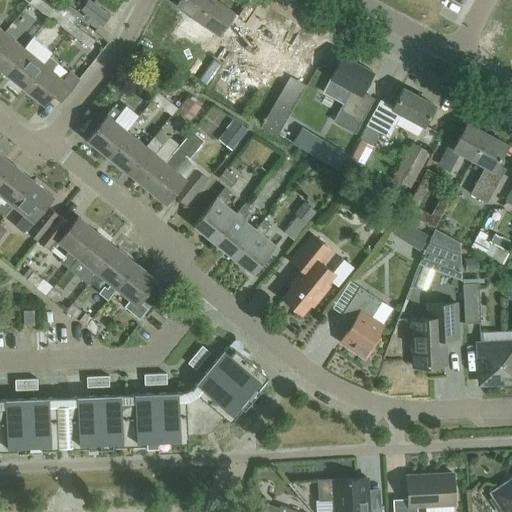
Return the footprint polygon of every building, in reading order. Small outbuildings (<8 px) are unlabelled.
[(49,18),(55,10),(61,1),(59,0),(31,0),(29,3),(49,18)] [(100,25),(108,14),(89,0),(81,11),(100,25)] [(184,0),(181,10),(233,27),(242,0),(184,0)] [(49,18),(69,33),(75,25),(55,10),(49,18)] [(312,66),(327,40),(290,19),(284,30),(268,22),(261,34),(272,41),(268,49),(255,42),(241,66),(253,73),(248,81),(266,90),(270,82),(279,87),(288,71),(280,67),(288,53),(312,66)] [(95,40),(75,25),(69,33),(89,48),(95,40)] [(0,68),(4,72),(24,48),(4,32),(0,37),(0,68)] [(43,63),(24,48),(4,72),(24,88),(43,63)] [(345,104),(335,121),(355,131),(372,99),(361,93),(372,72),(342,56),(330,78),(323,92),(345,104)] [(43,63),(24,88),(43,104),(51,94),(60,102),(79,79),(69,72),(63,79),(52,70),(57,64),(48,57),(43,63)] [(150,96),(162,80),(146,68),(133,82),(150,96)] [(380,100),(366,125),(388,137),(396,123),(418,136),(424,125),(435,105),(403,88),(393,107),(380,100)] [(171,116),(178,109),(157,92),(151,99),(171,116)] [(201,108),(188,97),(181,104),(195,115),(201,108)] [(107,155),(127,131),(115,122),(121,114),(113,107),(87,139),(107,155)] [(234,118),(223,133),(236,143),(247,128),(234,118)] [(473,159),(487,133),(467,123),(455,145),(450,143),(439,164),(450,170),(459,152),(473,159)] [(191,129),(177,147),(186,154),(189,157),(203,139),(191,129)] [(126,171),(146,146),(127,131),(107,155),(126,171)] [(487,133),(473,159),(486,166),(471,194),(487,203),(506,168),(496,163),(507,144),(487,133)] [(351,157),(363,164),(373,145),(361,139),(351,157)] [(348,155),(327,143),(319,157),(340,169),(348,155)] [(410,187),(429,151),(418,145),(398,181),(410,187)] [(165,162),(146,146),(126,171),(146,187),(165,162)] [(186,154),(177,147),(165,162),(146,187),(165,202),(172,194),(185,205),(207,178),(193,167),(184,177),(174,169),(186,154)] [(0,180),(13,164),(0,153),(0,180)] [(13,204),(33,180),(13,164),(0,180),(0,193),(8,200),(4,205),(1,202),(0,203),(0,213),(4,217),(14,205),(13,204)] [(229,188),(237,179),(225,169),(217,178),(229,188)] [(435,173),(426,169),(404,211),(435,228),(451,199),(442,194),(432,212),(418,204),(435,173)] [(38,240),(58,215),(46,205),(53,196),(33,180),(13,204),(14,205),(24,214),(19,220),(15,226),(23,233),(25,230),(38,240)] [(213,241),(235,214),(223,204),(232,194),(224,187),(193,225),(213,241)] [(232,257),(255,229),(243,220),(251,210),(244,203),(235,214),(213,241),(232,257)] [(306,223),(316,212),(306,203),(296,214),(306,223)] [(382,234),(396,216),(382,207),(369,223),(382,234)] [(78,257),(98,232),(78,216),(71,225),(58,215),(38,240),(51,251),(59,241),(69,250),(60,261),(68,269),(78,257)] [(393,232),(406,241),(415,227),(401,218),(393,232)] [(255,229),(232,257),(253,274),(275,246),(262,236),(271,225),(263,219),(255,229)] [(97,273),(97,272),(117,248),(98,232),(78,257),(89,266),(79,277),(88,285),(97,273)] [(323,287),(334,273),(320,262),(330,249),(311,234),(290,260),(302,270),(298,276),(297,275),(288,285),(291,288),(282,298),(302,314),(313,300),(316,302),(326,289),(323,287)] [(453,262),(460,245),(432,234),(424,252),(453,262)] [(476,236),(470,246),(484,254),(490,244),(476,236)] [(491,243),(485,254),(503,264),(509,254),(491,243)] [(116,288),(136,263),(117,248),(97,272),(97,273),(111,284),(107,288),(104,286),(98,293),(107,300),(117,288),(116,288)] [(478,258),(466,258),(466,270),(479,270),(478,258)] [(116,288),(117,288),(130,299),(124,307),(139,319),(148,308),(139,301),(156,279),(136,263),(116,288)] [(36,287),(42,279),(33,272),(27,279),(36,287)] [(464,324),(480,323),(478,283),(462,284),(464,324)] [(365,358),(377,340),(374,338),(382,325),(371,317),(381,301),(359,287),(336,322),(348,330),(340,342),(365,358)] [(56,303),(62,295),(52,288),(46,295),(56,303)] [(75,319),(81,311),(72,303),(66,311),(75,319)] [(413,366),(445,365),(444,339),(457,338),(455,303),(428,304),(429,318),(411,318),(413,366)] [(23,325),(34,324),(33,310),(23,310),(23,325)] [(95,334),(101,327),(91,319),(85,327),(95,334)] [(486,383),(511,381),(511,341),(477,343),(479,377),(486,383)] [(257,389),(268,376),(229,344),(191,389),(185,392),(69,397),(69,400),(56,400),(56,398),(0,399),(0,450),(17,450),(16,445),(40,444),(41,449),(58,448),(58,446),(71,446),(71,447),(88,447),(88,442),(112,441),(112,446),(146,444),(145,440),(170,439),(170,443),(187,443),(187,435),(205,434),(212,431),(224,416),(230,421),(241,408),(238,405),(253,386),(257,389)] [(210,352),(202,346),(195,354),(202,361),(210,352)] [(188,363),(195,369),(202,361),(195,354),(188,363)] [(166,373),(144,374),(145,384),(167,384),(166,373)] [(87,377),(87,387),(98,386),(98,376),(87,377)] [(109,386),(109,376),(98,376),(98,386),(109,386)] [(15,380),(15,390),(26,389),(26,379),(15,380)] [(37,389),(37,379),(26,379),(26,389),(37,389)] [(393,511),(416,511),(416,506),(454,504),(452,473),(406,475),(408,499),(393,500),(393,511)] [(368,505),(367,478),(330,480),(317,481),(318,501),(333,500),(334,510),(331,511),(329,511),(380,511),(380,505),(368,505)] [(502,511),(504,511),(511,511),(511,478),(491,493),(494,497),(491,499),(499,511),(502,511)]
